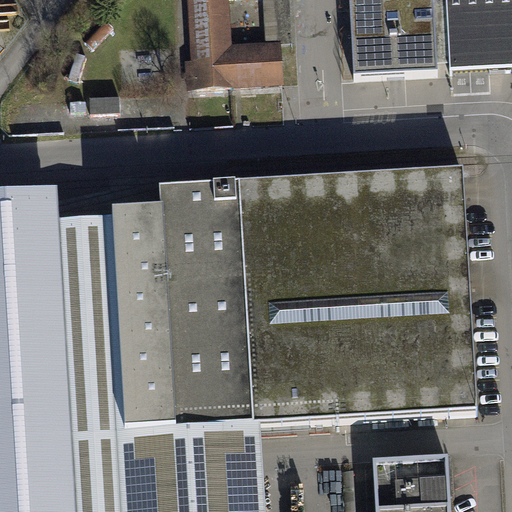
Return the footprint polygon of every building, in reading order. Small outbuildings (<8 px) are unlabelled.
[(193,85),(194,94),(284,90),(282,48),(232,50),(229,0),(189,0),(193,65),(186,66),(187,85),(193,85)] [(435,0),(355,0),(356,12),(357,29),(359,81),(360,84),(439,80),(435,0)] [(511,0),(448,0),(453,80),(479,78),(511,76),(511,0)] [(60,202),(0,205),(0,511),(268,511),(264,435),(478,423),(465,181),(162,198),(162,210),(163,222),(61,228),(61,216),(60,210),(60,202)] [(373,472),(375,511),(451,511),(448,468),(373,472)]
